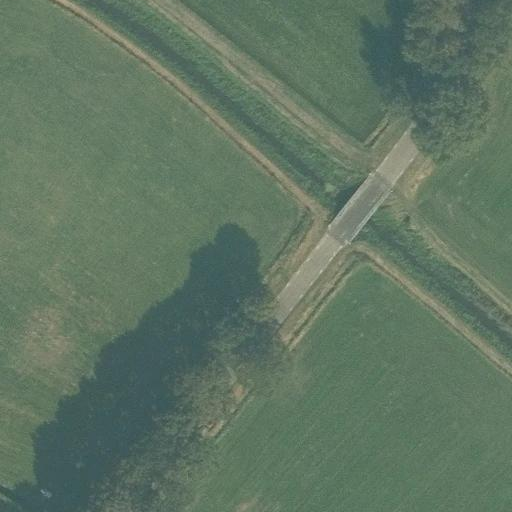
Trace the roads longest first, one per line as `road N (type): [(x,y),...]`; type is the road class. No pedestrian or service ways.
road 1 (unclassified): [(119,511),(383,184)]
road 2 (residential): [(383,184),(438,104),(460,0)]
